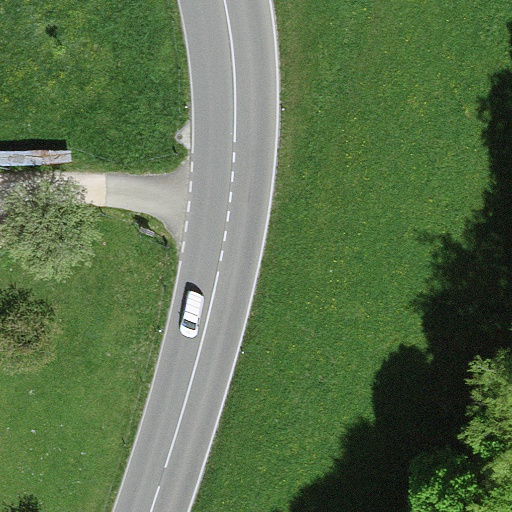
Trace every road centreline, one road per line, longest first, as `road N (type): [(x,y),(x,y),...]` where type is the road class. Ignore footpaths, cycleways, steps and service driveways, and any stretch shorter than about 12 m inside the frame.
road 1 (primary): [(148,511),(192,371),(232,194),(237,98),(226,0)]
road 2 (track): [(0,174),(105,173),(233,186)]
